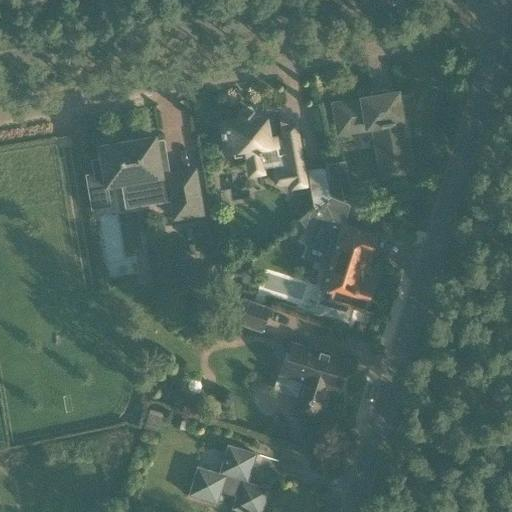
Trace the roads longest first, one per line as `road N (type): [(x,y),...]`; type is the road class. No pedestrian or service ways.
road 1 (residential): [(0,114),(497,34)]
road 2 (residential): [(350,511),(497,34)]
road 3 (unclassified): [(0,64),(388,0)]
